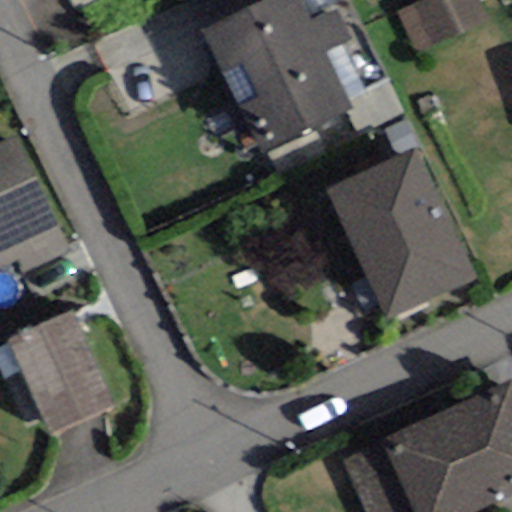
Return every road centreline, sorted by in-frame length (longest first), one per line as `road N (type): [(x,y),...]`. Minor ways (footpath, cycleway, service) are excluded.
road 1 (residential): [(211,453),(0,29)]
road 2 (residential): [(211,453),(511,316)]
road 3 (residential): [(82,511),(211,453)]
